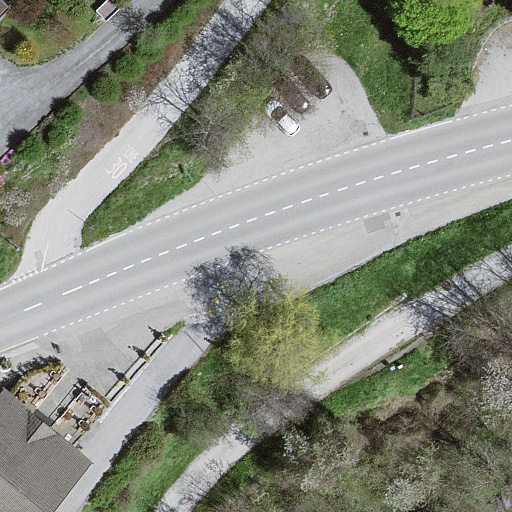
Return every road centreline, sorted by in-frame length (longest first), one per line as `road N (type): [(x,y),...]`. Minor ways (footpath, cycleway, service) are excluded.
road 1 (secondary): [(511,140),(248,220),(63,294)]
road 2 (track): [(149,511),(168,484),(511,260)]
road 3 (residential): [(63,294),(50,266),(53,228),(175,98),(252,0)]
